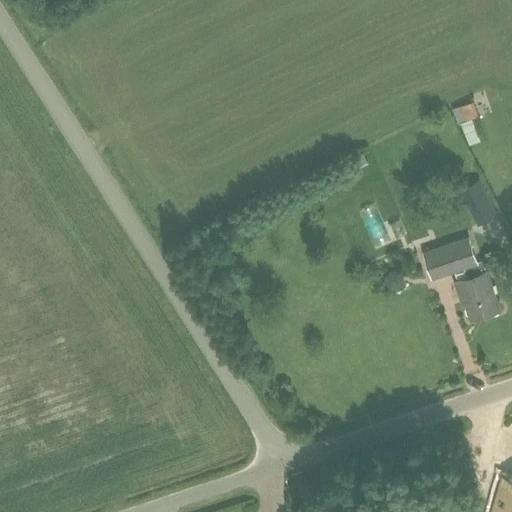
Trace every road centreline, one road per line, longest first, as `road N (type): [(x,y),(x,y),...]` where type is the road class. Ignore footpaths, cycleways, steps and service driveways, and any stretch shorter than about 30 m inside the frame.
road 1 (unclassified): [(283,464),(0,24)]
road 2 (unclassified): [(283,464),(511,388)]
road 3 (unclassified): [(143,511),(283,464)]
